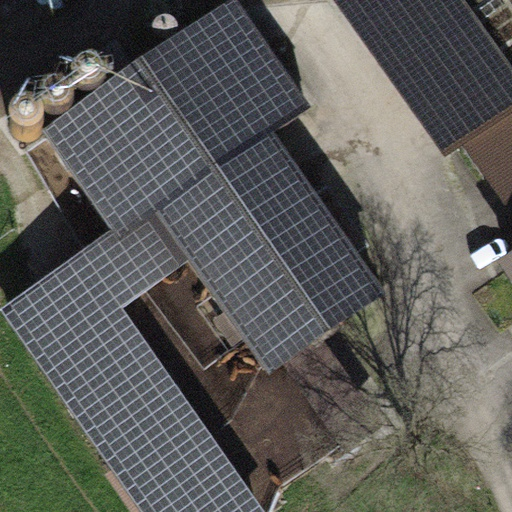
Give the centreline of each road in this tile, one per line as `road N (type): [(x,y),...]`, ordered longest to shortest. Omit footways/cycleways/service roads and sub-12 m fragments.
road 1 (track): [(511,501),(331,40),(250,0)]
road 2 (track): [(163,0),(45,64)]
